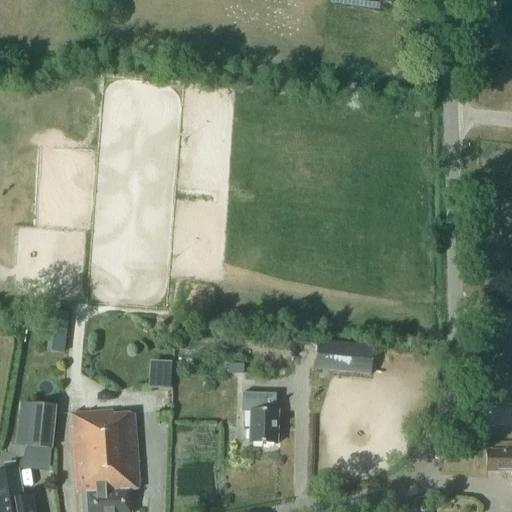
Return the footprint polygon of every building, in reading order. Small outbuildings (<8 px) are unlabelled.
[(27,312),(24,329),(34,331),(38,314),(27,312)] [(53,312),(51,332),(66,334),(68,314),(53,312)] [(317,342),(314,370),(370,376),(373,348),(317,342)] [(152,392),(174,392),(174,364),(152,364),(152,392)] [(278,412),(275,412),(276,395),(241,394),(241,410),(250,411),(249,444),(277,445),(278,412)] [(51,449),(55,407),(31,405),(27,447),(51,449)] [(112,416),(112,412),(70,415),(76,494),(86,494),(86,511),(130,511),(129,491),(139,490),(133,414),(112,416)] [(500,452),(486,452),(486,472),(509,471),(509,475),(511,474),(511,448),(500,449),(500,452)] [(17,471),(0,474),(0,511),(33,511),(31,497),(22,499),(17,471)]
